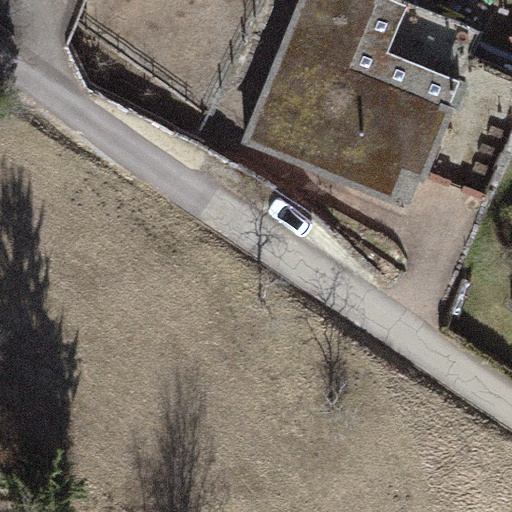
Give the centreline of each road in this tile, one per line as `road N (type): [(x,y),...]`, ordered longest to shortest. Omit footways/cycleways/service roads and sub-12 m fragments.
road 1 (residential): [(178,178),(511,390)]
road 2 (track): [(0,56),(178,178)]
